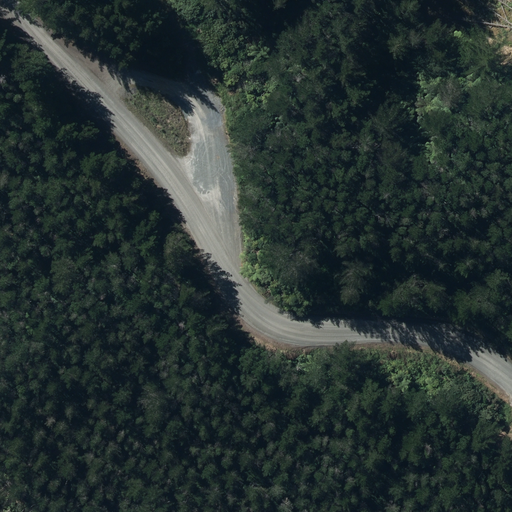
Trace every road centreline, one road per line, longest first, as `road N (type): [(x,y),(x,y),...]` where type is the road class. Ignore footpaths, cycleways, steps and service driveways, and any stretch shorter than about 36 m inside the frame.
road 1 (unclassified): [(511,386),(481,362),(411,332),(313,332),(258,315),(157,160),(16,0)]
road 2 (track): [(71,62),(155,78),(193,107),(208,158),(201,226)]
